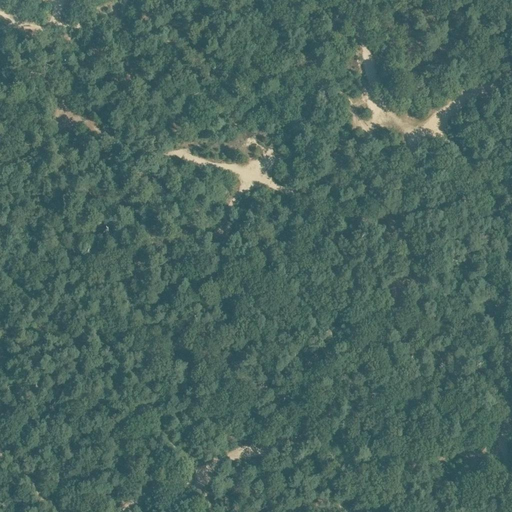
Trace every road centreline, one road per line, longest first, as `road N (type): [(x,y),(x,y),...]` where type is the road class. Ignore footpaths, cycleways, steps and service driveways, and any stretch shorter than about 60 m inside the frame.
road 1 (track): [(415,127),(390,222),(410,251),(318,400),(292,425),(134,511)]
road 2 (track): [(78,116),(124,148),(248,170),(278,166),(410,251),(511,292)]
road 3 (track): [(492,451),(447,478),(354,511)]
road 4 (track): [(353,0),(378,96),(415,127)]
